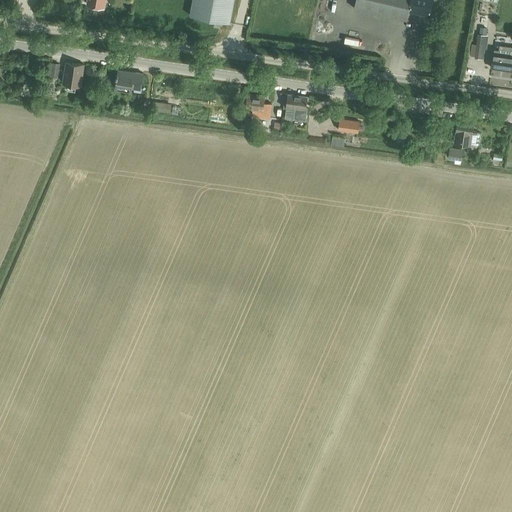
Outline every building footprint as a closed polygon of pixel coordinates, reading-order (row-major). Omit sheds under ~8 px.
[(193,0),(191,15),(230,23),(234,0),(193,0)] [(355,0),(354,8),(407,20),(409,10),(430,15),(433,1),(437,2),(437,0),(355,0)] [(479,34),(478,34),(475,58),(484,59),(486,47),(487,47),(489,35),(487,35),(479,34)] [(491,68),(511,70),(511,53),(493,51),(491,68)] [(67,61),(64,81),(69,82),(68,88),(81,89),(85,64),(67,61)] [(51,62),(50,75),(59,76),(60,63),(51,62)] [(118,69),(116,89),(132,91),(133,87),(141,88),(143,73),(118,69)] [(286,93),(284,107),(286,108),(286,109),(285,118),(306,121),(308,108),(306,108),(308,96),(288,94),(286,93)] [(254,107),(253,112),(253,115),(270,118),(272,104),(264,103),(265,97),(248,95),(247,106),(254,107)] [(172,103),(153,101),(152,110),(171,112),(172,103)] [(358,133),(360,121),(340,118),(338,130),(358,133)] [(457,118),(454,140),(471,143),(471,142),(479,143),(481,134),(472,133),(474,121),(457,118)] [(305,121),(296,120),(294,130),(303,132),(305,121)] [(400,134),(397,140),(404,143),(407,137),(400,134)] [(448,156),(456,157),(462,158),(463,148),(450,146),(448,156)]
